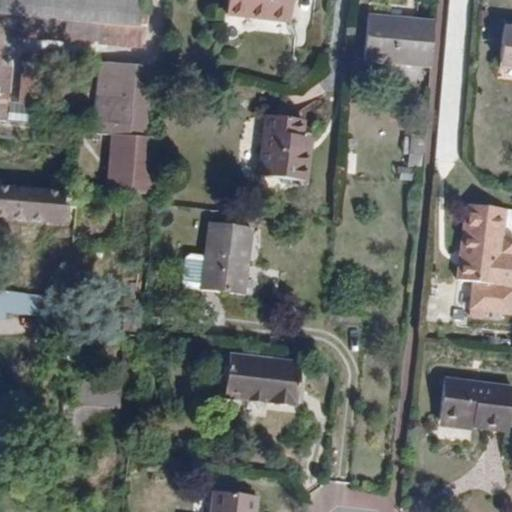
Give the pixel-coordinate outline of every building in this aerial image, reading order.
[(0,0),(0,14),(145,27),(146,0),(0,0)] [(295,0),(229,0),(228,15),(293,24),(295,0)] [(436,19),(368,12),(363,61),(432,67),(436,19)] [(511,25),(504,24),(500,66),(511,67),(511,25)] [(34,117),(39,57),(20,57),(15,105),(2,103),(1,114),(34,117)] [(131,121),(137,63),(101,59),(94,117),(131,121)] [(306,119),(265,114),(257,177),(309,183),(315,137),(304,135),(306,119)] [(149,138),(110,135),(107,189),(145,191),(149,138)] [(425,165),(426,135),(413,135),(411,164),(425,165)] [(59,191),(0,186),(0,218),(57,223),(59,191)] [(507,209),(468,203),(457,277),(511,286),(511,254),(500,253),(507,209)] [(252,226),(210,223),(205,290),(248,293),(252,226)] [(188,287),(203,288),(205,254),(189,253),(188,287)] [(511,287),(472,282),(469,309),(511,314),(511,287)] [(0,290),(0,315),(45,318),(46,293),(0,290)] [(302,364),(230,355),(224,398),(297,408),(302,364)] [(68,375),(64,420),(37,417),(33,445),(68,449),(70,430),(111,434),(113,402),(105,402),(108,379),(68,375)] [(511,407),(511,387),(446,378),(440,423),(509,432),(511,407)] [(257,511),(260,498),(214,491),(210,511),(257,511)]
